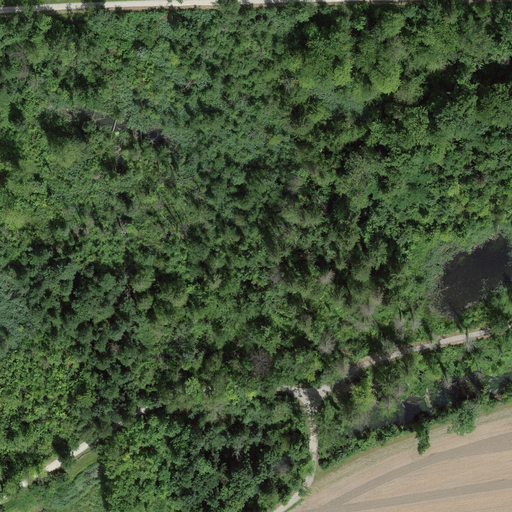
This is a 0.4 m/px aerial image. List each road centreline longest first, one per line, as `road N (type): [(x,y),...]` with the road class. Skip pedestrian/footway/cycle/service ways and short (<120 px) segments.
road 1 (track): [(310,396),(260,386),(143,407),(0,497)]
road 2 (track): [(0,13),(295,0)]
road 3 (track): [(511,324),(389,355),(310,396)]
road 4 (track): [(281,511),(307,491),(315,442),(310,396)]
